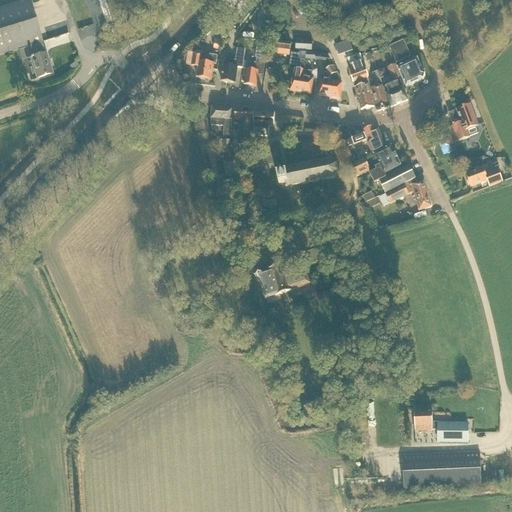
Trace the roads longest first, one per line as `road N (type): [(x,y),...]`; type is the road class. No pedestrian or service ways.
road 1 (unclassified): [(511,400),(472,253),(402,118)]
road 2 (primary): [(0,228),(145,74)]
road 3 (unclassified): [(402,118),(203,95)]
road 4 (unclassified): [(0,115),(66,92),(104,57),(145,74)]
road 5 (residential): [(203,95),(227,243)]
road 6 (unclassified): [(402,118),(511,17)]
